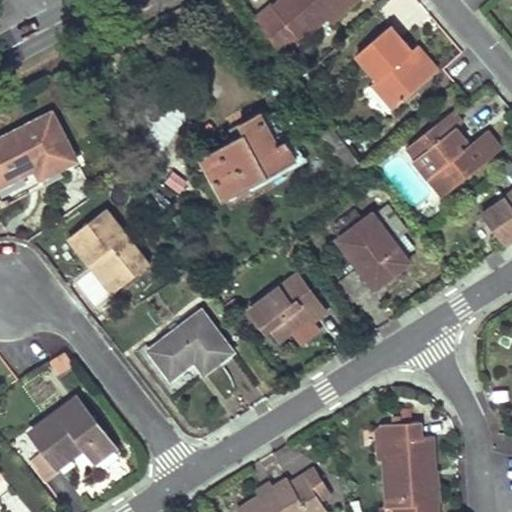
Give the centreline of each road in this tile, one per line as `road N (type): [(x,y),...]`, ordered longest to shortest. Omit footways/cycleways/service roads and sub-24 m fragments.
road 1 (residential): [(191,477),(421,333)]
road 2 (residential): [(191,477),(77,331),(4,292)]
road 3 (residential): [(421,333),(477,430),(482,511)]
